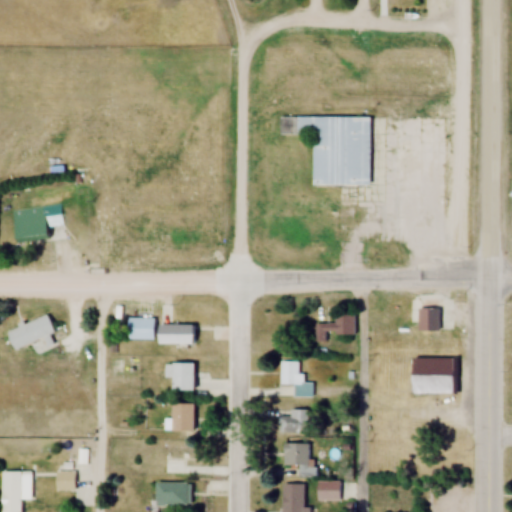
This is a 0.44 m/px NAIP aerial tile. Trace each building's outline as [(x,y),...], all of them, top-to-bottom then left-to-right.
[(313,185),(371,185),(371,117),(279,117),(279,135),(313,135),(313,185)] [(13,212),(18,243),(51,237),(49,227),(64,225),(61,204),(13,212)] [(420,331),(441,331),(441,309),(420,309),(420,331)] [(355,334),(355,312),(335,312),(335,324),(316,324),(316,341),(327,341),(327,334),(355,334)] [(16,349),(57,334),(50,316),(9,331),(16,349)] [(157,319),(129,319),(129,341),(157,341),(157,319)] [(196,344),(196,325),(161,325),(161,344),(196,344)] [(456,339),(420,339),(420,355),(456,355),(456,339)] [(457,393),(457,359),(413,359),(413,393),(457,393)] [(280,385),(295,385),(295,397),(312,397),(312,383),(302,383),(302,361),(280,361),(280,385)] [(196,363),(167,363),(167,379),(172,379),(172,391),(196,391),(196,363)] [(173,404),(173,432),(195,432),(195,404),(173,404)] [(278,433),(307,433),(307,411),(278,411),(278,433)] [(310,444),(285,444),(285,466),(299,466),(299,477),(318,477),(318,468),(310,468),(310,444)] [(164,458),(164,475),(184,476),(184,456),(196,457),(196,446),(157,446),(157,458),(164,458)] [(3,511),(23,511),(24,472),(3,472),(3,511)] [(74,473),(58,473),(58,490),(74,490),(74,473)] [(340,501),(340,481),(317,481),(317,501),(340,501)] [(192,507),(192,483),(157,483),(157,507),(192,507)] [(283,511),(311,511),(311,508),(305,508),(305,484),(283,484),(283,511)]
